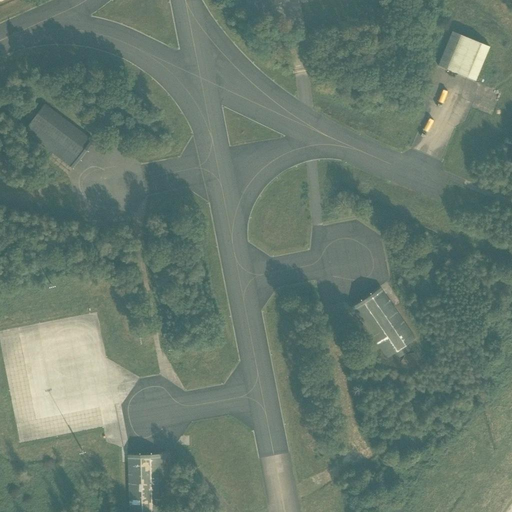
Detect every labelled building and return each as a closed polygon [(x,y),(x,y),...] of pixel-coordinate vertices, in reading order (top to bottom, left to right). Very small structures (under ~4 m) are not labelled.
[(245,0),(249,16),(270,11),(268,0),(245,0)] [(438,66),(475,81),(489,47),(452,31),(438,66)] [(23,131),(53,154),(72,169),(94,141),(88,136),(45,103),(38,111),(33,107),(24,119),(29,123),(23,131)] [(148,245),(148,249),(149,251),(156,250),(154,243),(148,245)] [(351,308),(356,314),(386,359),(394,353),(398,359),(411,350),(407,345),(415,339),(394,307),(380,288),(351,308)] [(163,511),(162,454),(127,455),(128,511),(163,511)]
